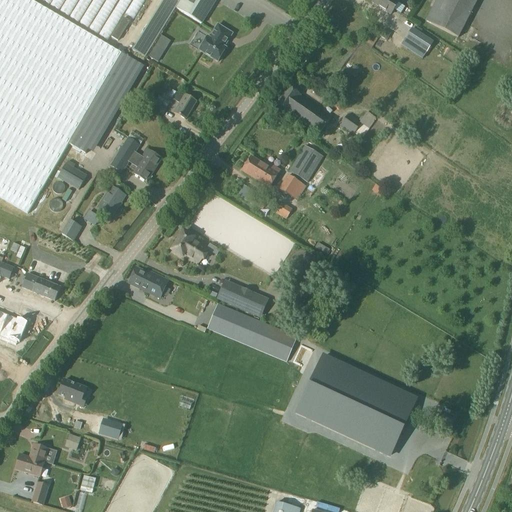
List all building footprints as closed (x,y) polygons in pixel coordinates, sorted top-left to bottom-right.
[(122,54),(29,0),(0,0),(0,198),(27,215),(69,145),(85,155),(121,96),(139,64),(122,54)] [(122,46),(146,0),(43,0),(42,3),(122,46)] [(216,0),(176,0),(180,2),(176,9),(201,25),(216,0)] [(373,0),(372,3),(390,15),(400,0),(373,0)] [(477,0),(436,0),(425,22),(458,39),(477,0)] [(199,51),(218,62),(226,49),(223,47),(225,43),(226,44),(232,34),(218,25),(210,39),(208,38),(199,51)] [(384,29),(380,36),(388,40),(392,34),(384,29)] [(434,43),(412,29),(405,39),(427,53),(434,43)] [(157,63),(163,52),(155,47),(148,57),(157,63)] [(355,66),(351,71),(356,75),(360,70),(355,66)] [(308,102),(300,97),(301,96),(288,88),(276,105),(288,114),(289,113),(320,135),(332,118),(308,101),(308,102)] [(320,96),(327,101),(332,94),(325,89),(320,96)] [(184,97),(173,91),(170,97),(172,99),(180,104),(174,113),(186,120),(191,112),(190,111),(192,108),(193,109),(197,102),(185,95),(184,97)] [(169,105),(162,101),(160,105),(155,102),(151,108),(163,115),(167,109),(169,105)] [(376,119),(367,112),(360,122),(349,114),(340,126),(354,136),(355,134),(357,136),(359,138),(358,139),(361,141),(375,122),(375,121),(376,119)] [(140,146),(128,138),(110,166),(122,174),(130,163),(137,168),(134,174),(147,183),(162,160),(147,150),(142,158),(135,154),(140,146)] [(305,146),(289,172),(298,177),(308,183),(323,158),(305,146)] [(263,165),(251,158),(242,172),(269,188),(279,171),(264,162),(263,165)] [(87,177),(66,164),(57,178),(78,191),(87,177)] [(102,180),(106,175),(99,171),(96,177),(102,180)] [(288,176),(279,190),(298,202),(305,191),(306,189),(307,188),(295,181),(288,176)] [(58,186),(54,191),(60,196),(64,191),(58,186)] [(126,196),(111,187),(97,209),(112,218),(126,196)] [(67,200),(71,192),(67,190),(63,198),(67,200)] [(273,213),(286,219),(291,208),(278,202),(273,213)] [(61,236),(74,243),(82,228),(70,221),(61,236)] [(198,263),(207,250),(192,241),(194,238),(184,232),(172,251),(182,257),(184,255),(198,263)] [(0,276),(9,280),(14,268),(0,262),(0,276)] [(136,268),(128,284),(160,299),(168,282),(148,272),(147,274),(136,268)] [(42,280),(28,275),(22,288),(33,292),(33,293),(55,302),(61,288),(42,280)] [(225,300),(224,302),(255,315),(262,299),(251,294),(251,293),(243,290),(232,285),(231,287),(224,284),(218,297),(225,300)] [(218,305),(207,330),(286,363),(297,338),(218,305)] [(0,309),(0,329),(2,330),(9,313),(0,309)] [(9,313),(2,330),(11,334),(18,317),(9,313)] [(11,335),(21,339),(29,320),(19,316),(18,317),(11,334),(11,335)] [(324,358),(298,413),(389,456),(415,400),(324,358)] [(87,399),(83,398),(87,389),(64,380),(58,395),(66,398),(65,400),(68,401),(76,404),(84,408),(87,399)] [(121,431),(102,425),(98,435),(117,441),(121,431)] [(69,436),(65,446),(77,450),(80,440),(69,436)] [(31,459),(44,463),(48,450),(46,449),(47,448),(46,447),(44,446),(41,446),(40,446),(40,447),(35,446),(31,459)] [(408,464),(441,480),(449,465),(416,449),(408,464)] [(44,463),(31,459),(20,455),(16,466),(22,468),(21,472),(39,478),(44,463)] [(114,469),(110,475),(116,479),(120,473),(114,469)] [(79,490),(92,494),(96,478),(83,475),(79,490)] [(50,487),(37,483),(31,503),(43,507),(50,487)] [(75,511),(83,511),(87,494),(79,493),(75,511)] [(69,498),(60,501),(63,510),(72,508),(69,498)]
